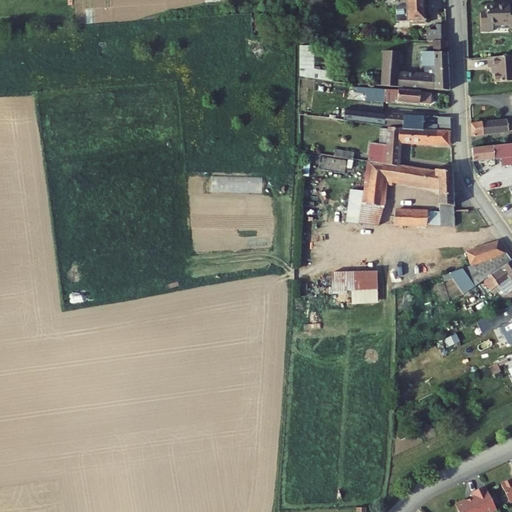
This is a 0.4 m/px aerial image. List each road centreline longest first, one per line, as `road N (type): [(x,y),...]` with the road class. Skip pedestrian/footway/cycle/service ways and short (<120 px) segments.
road 1 (residential): [(511,243),(468,179),(459,114)]
road 2 (residential): [(402,511),(425,488),(511,449)]
